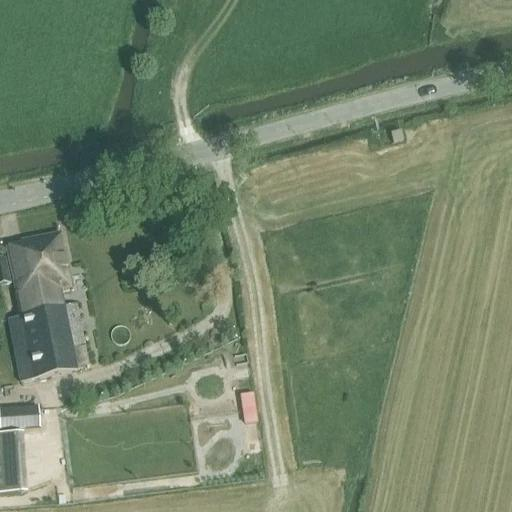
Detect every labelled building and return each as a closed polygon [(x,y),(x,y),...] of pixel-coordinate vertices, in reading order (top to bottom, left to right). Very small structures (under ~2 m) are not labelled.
[(401,133),(391,136),(393,146),(404,143),(401,133)] [(78,372),(77,369),(90,366),(86,346),(74,349),(62,295),(74,292),(61,233),(19,242),(20,245),(5,248),(34,382),(78,372)] [(0,286),(9,285),(4,259),(0,259),(0,286)] [(240,398),(244,427),(259,425),(255,396),(240,398)] [(1,431),(41,430),(40,409),(0,411),(1,431)] [(22,435),(0,436),(0,496),(26,495),(22,435)]
